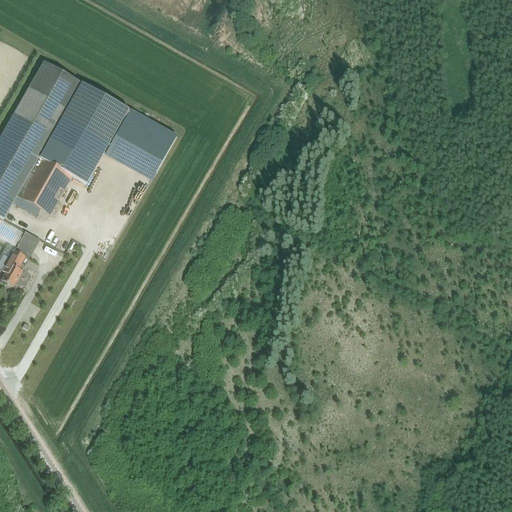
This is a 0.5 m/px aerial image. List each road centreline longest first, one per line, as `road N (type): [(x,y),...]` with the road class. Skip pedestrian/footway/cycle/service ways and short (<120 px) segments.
road 1 (track): [(117,0),(272,94),(72,441)]
road 2 (unclassified): [(80,511),(0,384)]
